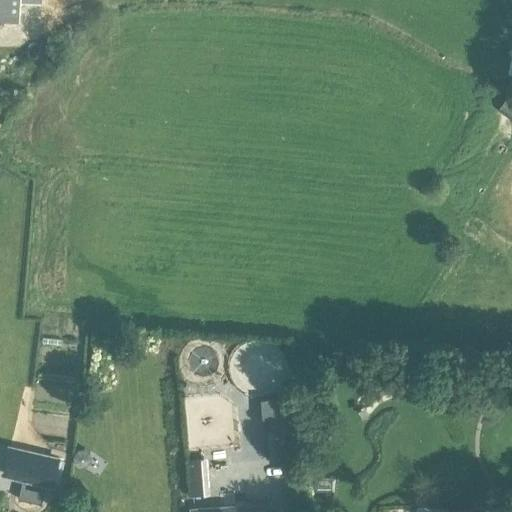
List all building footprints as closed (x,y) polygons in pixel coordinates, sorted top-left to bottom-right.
[(22,0),(0,0),(0,19),(21,21),(22,0)] [(511,92),(511,91),(498,109),(511,119),(511,92)] [(266,418),(270,461),(289,460),(285,417),(266,418)] [(8,444),(1,476),(23,481),(26,481),(54,488),(61,456),(8,444)] [(210,493),(208,457),(189,458),(191,495),(210,493)] [(193,509),(192,511),(270,511),(269,503),(193,509)]
